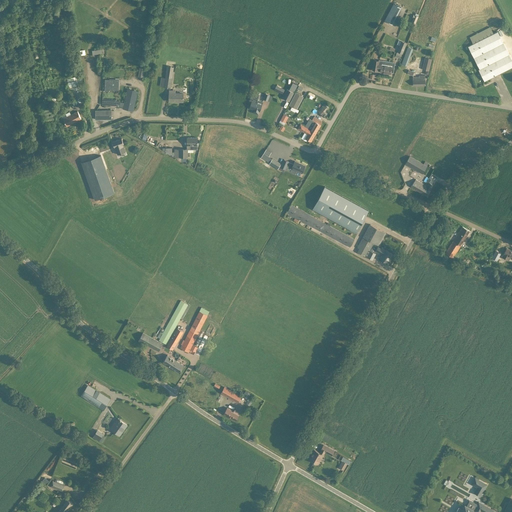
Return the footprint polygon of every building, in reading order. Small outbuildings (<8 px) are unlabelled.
[(401,7),(393,3),(385,20),(393,24),(401,7)] [(473,43),(468,46),(478,64),(480,69),(479,69),(485,81),(511,66),(511,60),(497,31),(493,33),(473,43)] [(397,51),(403,53),(407,43),(401,41),(397,51)] [(406,52),(402,64),(406,66),(411,54),(406,52)] [(425,57),(423,69),(429,71),(432,59),(425,57)] [(373,65),(373,70),(377,71),(378,70),(381,70),(380,72),(391,73),(391,72),(393,73),(394,67),(392,67),(393,62),(382,60),(379,60),(379,61),(374,60),(373,65)] [(80,75),(68,78),(70,86),(82,83),(80,75)] [(413,81),(413,86),(425,85),(425,75),(419,75),(419,77),(413,77),(413,80),(413,81)] [(104,91),(109,91),(109,90),(118,90),(119,79),(109,79),(105,79),(104,91)] [(288,88),(294,91),(297,84),(291,82),(288,88)] [(274,90),(282,94),(285,89),(277,85),(274,90)] [(287,88),(282,98),(289,101),(291,98),(293,95),(294,92),(287,88)] [(124,107),(124,108),(133,110),(137,91),(128,89),(126,95),(125,103),(115,101),(116,99),(102,99),(102,104),(115,105),(124,107)] [(169,101),(183,101),(183,93),(175,93),(176,90),(169,90),(169,93),(169,101)] [(295,92),(289,105),(297,109),(303,97),(295,92)] [(252,112),(258,114),(259,111),(263,101),(258,100),(259,96),(252,93),(250,100),(252,101),(250,108),(253,109),(252,112)] [(72,99),(74,105),(86,101),(84,95),(72,99)] [(329,105),(318,98),(314,105),(315,105),(312,109),(318,112),(320,108),(325,112),(329,105)] [(52,106),(43,109),(47,121),(55,118),(52,106)] [(95,111),(96,119),(111,119),(111,110),(95,111)] [(67,113),(62,116),(63,119),(64,122),(67,126),(81,118),(79,114),(77,111),(71,115),(70,111),(67,113)] [(283,114),(280,120),(285,123),(289,117),(288,116),(283,114)] [(307,123),(305,126),(310,129),(316,133),(321,125),(320,125),(322,121),(318,119),(314,116),(312,120),(311,121),(309,120),(307,123)] [(307,139),(311,141),(316,133),(310,129),(305,126),(300,123),(297,128),(305,132),(301,138),(306,141),(307,139)] [(187,148),(187,149),(188,149),(197,149),(198,143),(198,138),(187,137),(187,142),(187,148)] [(122,138),(113,142),(114,146),(114,147),(115,147),(117,151),(118,154),(125,152),(123,144),(124,144),(123,143),(122,138)] [(174,157),(177,157),(181,157),(188,157),(188,149),(187,149),(187,148),(174,148),(174,152),(174,154),(174,156),(174,157)] [(101,155),(82,162),(95,199),(114,192),(106,169),(103,160),(101,155)] [(410,156),(405,164),(419,172),(422,174),(427,165),(423,164),(410,156)] [(270,164),(269,164),(278,169),(281,163),(280,162),(273,158),(270,162),(270,164)] [(282,164),(281,167),(285,169),(286,165),(292,168),(291,168),(291,169),(290,170),(290,171),(295,174),(297,170),(302,173),(303,170),(305,166),(295,161),(293,164),(288,161),(284,159),(282,164)] [(413,182),(411,186),(427,195),(433,184),(435,181),(429,178),(425,185),(423,184),(423,183),(415,179),(413,182)] [(313,208),(357,232),(369,210),(325,186),(313,208)] [(354,239),(291,205),(287,212),(350,247),(354,239)] [(374,242),(379,245),(386,232),(370,224),(363,237),(374,242)] [(445,253),(453,258),(467,235),(470,231),(462,226),(460,231),(445,253)] [(380,258),(387,262),(392,253),(385,249),(385,250),(378,246),(376,249),(372,247),(370,250),(368,249),(369,247),(371,247),(374,242),(363,237),(356,250),(372,260),(377,251),(382,254),(380,258)] [(510,258),(511,258),(511,250),(507,248),(502,257),(509,260),(510,258)] [(494,254),(492,258),(496,260),(497,261),(501,253),(496,251),(494,254)] [(159,340),(166,344),(188,305),(181,301),(159,340)] [(180,348),(188,352),(209,311),(201,307),(180,348)] [(167,346),(172,349),(183,331),(178,328),(167,346)] [(139,340),(159,351),(163,344),(143,333),(139,340)] [(137,354),(143,359),(146,354),(140,350),(137,354)] [(163,362),(179,372),(184,365),(167,355),(163,362)] [(66,389),(72,393),(76,388),(70,384),(66,389)] [(81,396),(104,410),(110,399),(88,385),(81,396)] [(221,393),(237,402),(241,396),(225,387),(221,393)] [(224,413),(235,420),(238,415),(238,414),(239,412),(235,410),(233,412),(231,410),(227,408),(224,413)] [(116,432),(120,435),(123,431),(123,430),(126,425),(127,425),(117,418),(110,428),(116,432)] [(97,431),(93,437),(99,440),(102,435),(103,434),(97,431)] [(310,459),(318,464),(325,451),(332,455),(335,451),(323,445),(321,449),(320,452),(314,449),(312,453),(313,453),(310,459)] [(487,484),(475,477),(472,484),(477,487),(474,492),(480,496),(487,484)] [(56,482),(54,487),(62,491),(65,485),(56,482)] [(66,511),(74,503),(64,496),(52,511),(66,511)] [(503,511),(496,511),(492,509),(489,511),(511,511),(511,498),(511,499),(503,511)] [(471,511),(473,510),(476,511),(480,511),(485,505),(478,502),(477,505),(472,502),(469,507),(465,505),(462,508),(459,506),(455,511),(471,511)]
